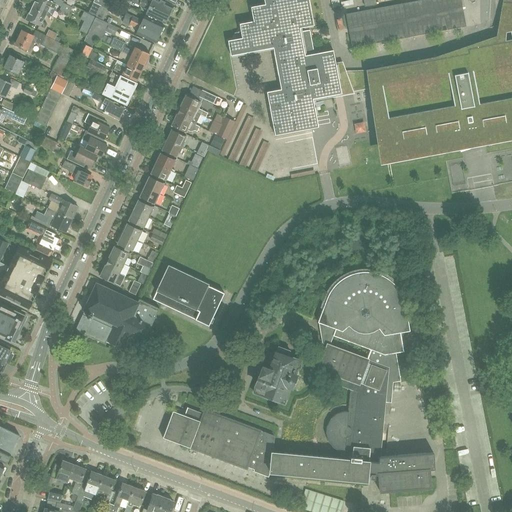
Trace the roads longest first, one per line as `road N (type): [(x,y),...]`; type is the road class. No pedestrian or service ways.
road 1 (primary): [(200,0),(61,293),(24,404)]
road 2 (primary): [(44,423),(198,488)]
